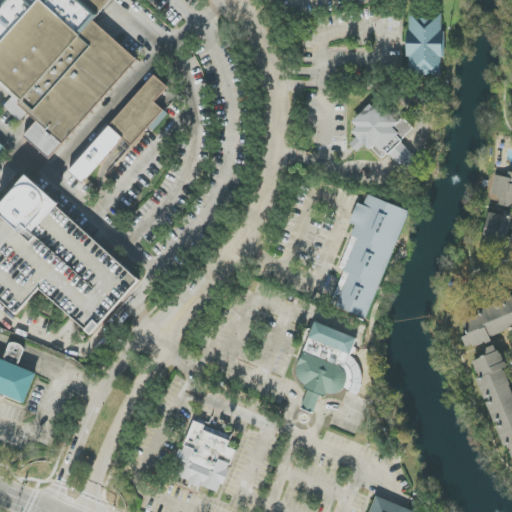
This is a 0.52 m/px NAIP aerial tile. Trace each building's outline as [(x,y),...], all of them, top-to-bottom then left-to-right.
[(136,56),(94,21),(111,0),(0,0),(0,84),(13,96),(4,107),(21,121),(27,113),(37,121),(24,137),(50,159),(136,56)] [(409,76),(443,75),(443,14),(408,14),(409,76)] [(132,147),(149,127),(154,131),(168,114),(155,103),(168,88),(154,75),(69,173),(83,185),(123,139),(132,147)] [(419,159),(401,141),(414,129),(403,118),(396,124),(375,102),(348,129),(357,138),(350,145),(358,152),(366,144),(382,161),(389,154),(406,171),(419,159)] [(496,175),(492,194),(501,196),(499,205),(511,207),(511,172),(509,172),(508,178),(496,175)] [(0,299),(18,315),(39,290),(93,335),(141,278),(25,179),(0,209),(0,299)] [(369,319),(408,211),(368,196),(364,206),(358,203),(350,224),(356,226),(340,270),(344,271),(331,305),(369,319)] [(484,244),(510,247),(509,258),(511,257),(511,214),(487,212),(484,244)] [(511,297),(461,316),(468,335),(463,337),(466,346),(511,329),(511,297)] [(358,338),(315,322),(294,379),(310,384),(301,408),(314,413),(322,391),(339,398),(342,390),(356,394),(367,363),(350,357),(358,338)] [(0,359),(0,394),(28,406),(39,376),(21,369),(28,352),(24,347),(20,344),(14,345),(11,345),(5,361),(0,359)] [(511,385),(495,345),(484,350),(487,356),(473,361),(480,378),(477,379),(505,448),(508,446),(511,455),(511,385)] [(218,495),(222,486),(225,488),(239,453),(229,449),(232,443),(206,432),(208,427),(196,423),(184,453),(180,451),(174,466),(177,469),(174,477),(218,495)] [(416,511),(376,496),(369,511),(416,511)]
